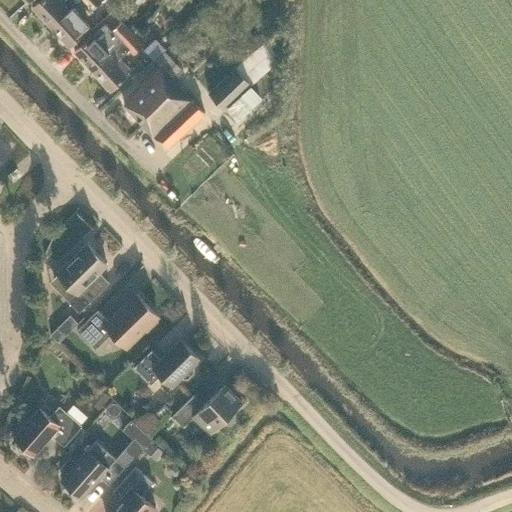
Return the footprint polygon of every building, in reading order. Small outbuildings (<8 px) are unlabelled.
[(40,0),(33,7),(51,26),(79,0),(40,0)] [(91,11),(102,0),(101,0),(79,0),(72,7),(51,26),(69,45),(86,30),(86,29),(90,25),(83,18),(79,13),(87,6),(91,11)] [(170,32),(179,24),(170,15),(161,23),(170,32)] [(122,21),(112,31),(103,39),(96,32),(92,36),(91,35),(75,51),(93,70),(114,51),(133,33),(122,21)] [(131,69),(124,62),(144,45),(133,33),(114,51),(93,70),(111,89),(127,74),(131,69)] [(168,48),(159,58),(174,72),(183,61),(168,48)] [(176,82),(161,66),(140,85),(142,87),(124,104),(163,145),(166,149),(205,113),(176,82)] [(252,85),(236,67),(209,92),(226,110),(252,85)] [(68,299),(80,311),(110,282),(99,271),(107,263),(88,244),(58,273),(76,292),(68,299)] [(146,328),(148,330),(158,320),(156,318),(158,315),(138,294),(109,321),(98,310),(78,329),(96,348),(112,332),(126,347),(146,328)] [(200,359),(182,339),(162,359),(152,350),(135,367),(152,384),(161,375),(172,386),(182,377),(183,378),(188,378),(194,372),(194,367),(193,366),(200,359)] [(231,425),(235,422),(235,415),(232,412),(242,401),(225,384),(204,404),(194,393),(173,415),(184,426),(194,415),(211,433),(221,422),(224,425),(231,425)] [(100,387),(88,399),(98,409),(110,396),(100,387)] [(52,434),(64,445),(82,425),(60,406),(50,417),(40,407),(14,437),(34,455),(52,434)] [(148,432),(161,420),(155,413),(147,411),(135,418),(148,432)] [(132,439),(144,448),(150,440),(139,430),(132,439)] [(145,449),(156,459),(163,451),(152,441),(145,449)] [(82,497),(100,476),(110,484),(125,466),(107,450),(99,459),(88,449),(62,479),(82,497)] [(167,466),(168,470),(174,475),(178,475),(180,472),(180,468),(174,463),(170,463),(167,466)] [(152,511),(156,507),(142,495),(154,481),(136,466),(114,491),(123,499),(111,511),(152,511)]
